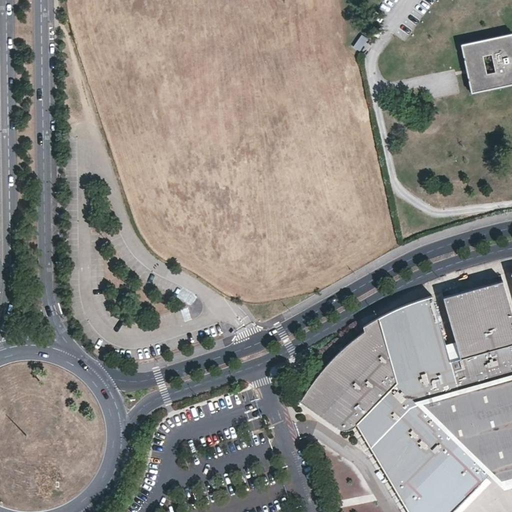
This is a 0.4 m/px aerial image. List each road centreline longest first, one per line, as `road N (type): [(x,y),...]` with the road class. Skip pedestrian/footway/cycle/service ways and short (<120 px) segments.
road 1 (tertiary): [(511,228),(431,250),(240,350),(158,375),(94,372)]
road 2 (tertiary): [(120,442),(128,422),(155,398),(249,369),(391,291),(511,249)]
road 3 (secondary): [(71,353),(46,283),(43,0)]
road 4 (secondary): [(7,0),(10,278),(0,329)]
